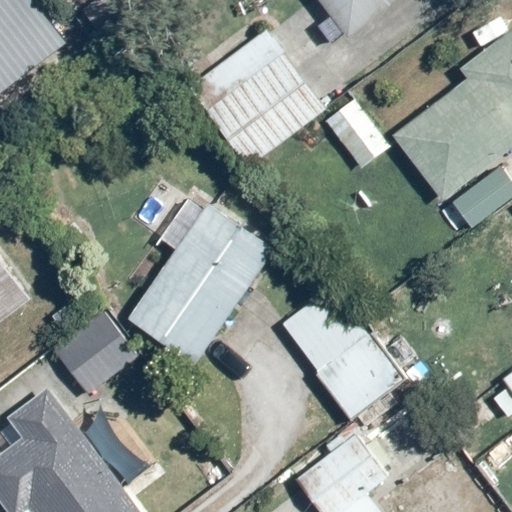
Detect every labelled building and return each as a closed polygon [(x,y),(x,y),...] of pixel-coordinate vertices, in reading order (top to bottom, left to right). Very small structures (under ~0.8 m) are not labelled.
[(326,0),(351,34),(396,0),(326,0)] [(327,106),(266,25),(219,61),(238,86),(200,115),(242,170),(327,106)] [(511,44),(398,136),(448,200),(472,229),(511,197),(511,169),(502,157),(511,148),(511,44)] [(392,144),(355,95),(326,116),(363,166),(392,144)] [(0,204),(8,199),(0,187),(0,320),(32,297),(0,255),(0,204)] [(278,247),(209,201),(131,316),(199,363),(278,247)] [(358,421),(414,374),(339,283),(282,330),(358,421)] [(100,299),(46,342),(88,396),(143,352),(100,299)] [(511,365),(502,372),(511,385),(511,365)] [(144,511),(49,383),(13,410),(31,434),(0,457),(0,490),(15,511),(30,511),(35,509),(37,511),(144,511)] [(401,468),(371,424),(297,475),(322,511),(381,511),(367,491),(401,468)]
